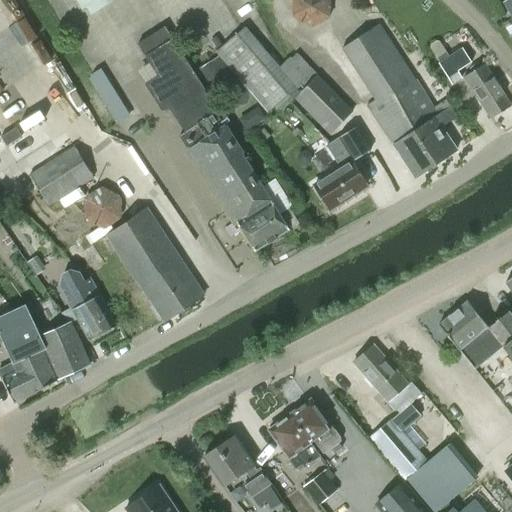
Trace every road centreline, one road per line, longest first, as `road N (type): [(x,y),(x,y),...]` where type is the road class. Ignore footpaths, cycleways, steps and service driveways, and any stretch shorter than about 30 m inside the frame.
road 1 (residential): [(3,433),(511,141)]
road 2 (tertiary): [(33,493),(511,243)]
